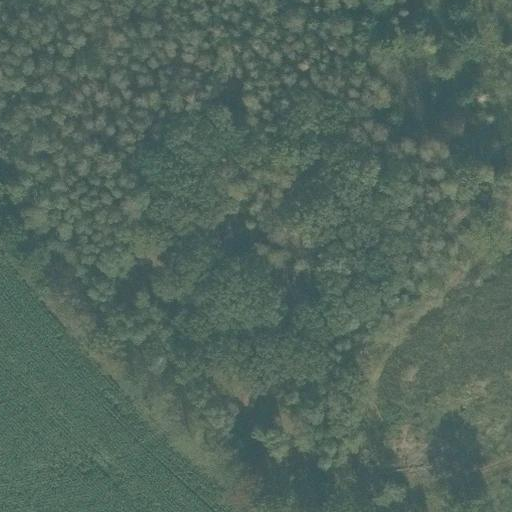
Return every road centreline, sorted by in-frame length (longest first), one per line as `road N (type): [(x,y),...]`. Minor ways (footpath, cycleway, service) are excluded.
road 1 (track): [(302,511),(35,274),(0,228)]
road 2 (track): [(359,511),(376,463),(365,405),(392,340),(511,225)]
